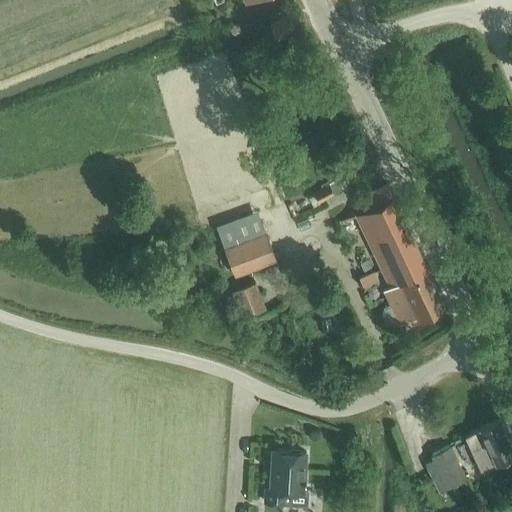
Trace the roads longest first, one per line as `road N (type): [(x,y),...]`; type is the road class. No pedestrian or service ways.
road 1 (residential): [(0,315),(91,344),(205,366),(330,411),(361,408),(481,347)]
road 2 (secondary): [(481,347),(342,51)]
road 3 (unclassified): [(342,51),(425,19),(511,3)]
